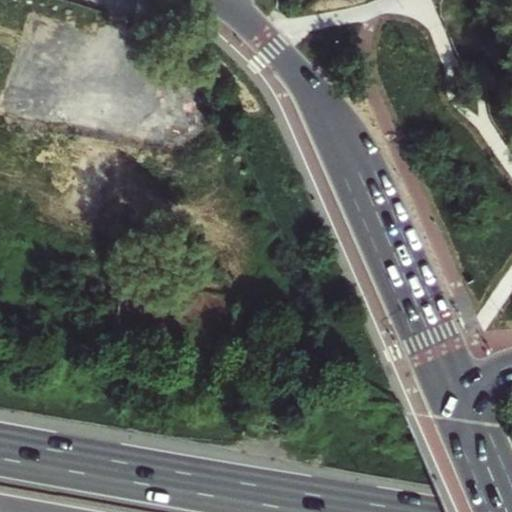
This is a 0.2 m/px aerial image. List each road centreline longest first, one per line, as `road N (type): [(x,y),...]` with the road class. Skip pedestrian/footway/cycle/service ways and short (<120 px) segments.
road 1 (primary): [(211,0),(268,45),(337,144),(462,421)]
road 2 (motorway): [(353,511),(0,450)]
